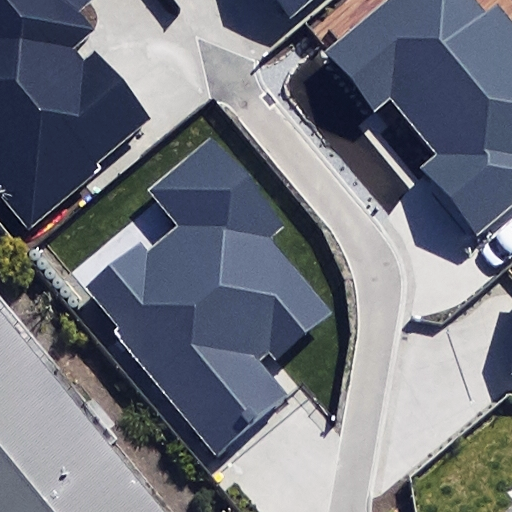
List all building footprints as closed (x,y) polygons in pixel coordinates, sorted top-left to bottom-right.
[(0,0),(0,189),(28,223),(154,118),(95,48),(84,57),(76,47),(96,30),(81,12),(94,0),(0,0)] [(279,0),(291,13),(306,0),(279,0)] [(421,170),(476,236),(511,206),(511,20),(498,4),(486,14),(473,0),(388,0),(326,52),(374,110),(391,96),(440,154),(421,170)] [(114,332),(219,456),(292,394),(263,360),(270,355),(277,363),(336,314),(272,237),(284,226),(211,139),(151,190),(181,225),(147,254),(140,246),(88,289),(120,327),(114,332)] [(0,511),(159,511),(104,445),(95,453),(0,338),(0,511)] [(353,511),(324,478),(285,511),(353,511)]
